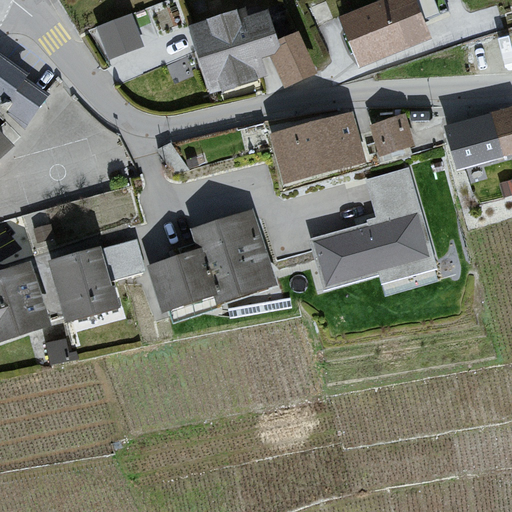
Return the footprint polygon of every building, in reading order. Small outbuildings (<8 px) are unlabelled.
[(381,0),(383,3),(341,19),(360,66),(432,38),(416,0),(381,0)] [(419,0),(425,18),(441,13),(436,0),(419,0)] [(247,11),(187,29),(209,96),(269,78),(262,62),(271,60),(283,88),(317,77),(299,36),(279,44),(271,13),(249,18),(247,11)] [(128,16),(93,29),(105,61),(139,49),(128,16)] [(0,55),(0,100),(0,101),(0,103),(8,108),(6,111),(26,125),(48,94),(24,78),(27,74),(0,55)] [(511,107),(445,127),(457,170),(511,154),(511,107)] [(353,113),(270,136),(284,185),(367,163),(353,113)] [(380,160),(417,147),(406,114),(369,126),(380,160)] [(0,157),(12,146),(0,134),(0,157)] [(417,212),(313,241),(326,286),(430,257),(417,212)] [(199,255),(151,270),(166,318),(219,301),(222,313),(281,295),(255,213),(192,233),(199,255)] [(135,244),(51,267),(69,331),(124,315),(115,284),(144,276),(135,244)] [(0,351),(55,338),(37,269),(0,278),(0,351)]
